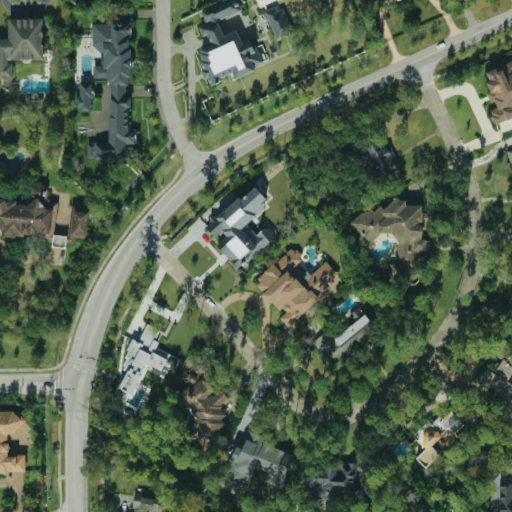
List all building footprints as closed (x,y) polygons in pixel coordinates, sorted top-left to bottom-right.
[(218,20),(242,11),(238,0),(229,0),(201,11),(206,22),(199,28),(210,41),(201,49),(199,49),(202,59),(199,62),(204,76),(209,82),(210,86),(218,83),(231,73),(235,78),(256,71),(254,66),(262,63),(259,52),(249,40),(242,43),(237,30),(224,35),(218,20)] [(276,40),(293,33),(280,5),(264,12),(276,40)] [(44,59),(43,18),(8,19),(8,39),(0,38),(0,79),(3,79),(3,86),(13,86),(12,60),(44,59)] [(109,141),(86,142),(87,160),(127,159),(127,145),(136,144),(136,128),(131,128),(129,22),(91,23),(92,50),(102,50),(103,65),(93,66),(93,79),(108,78),(109,141)] [(495,125),(511,118),(511,61),(485,72),(492,91),(488,92),(494,108),(489,110),(495,125)] [(92,112),(92,83),(78,83),(78,112),(92,112)] [(403,174),(390,144),(379,149),(376,142),(361,148),(376,185),(403,174)] [(240,270),(276,238),(255,214),(269,201),(253,184),(206,227),(217,240),(215,242),(240,270)] [(52,241),(58,203),(17,197),(17,199),(0,196),(0,228),(2,229),(1,234),(52,241)] [(419,279),(420,251),(429,248),(429,239),(422,239),(424,205),(407,204),(404,198),(400,198),(373,210),(371,210),(352,217),(352,218),(363,246),(392,233),(393,233),(397,245),(397,260),(389,262),(389,278),(419,279)] [(88,211),(79,211),(80,206),(69,205),(67,243),(74,243),(75,238),(87,238),(88,211)] [(326,261),(308,276),(297,263),(301,259),(292,248),(254,280),(283,314),(280,317),(288,326),(324,295),(327,299),(345,284),(326,261)] [(378,333),(362,309),(330,330),(329,329),(313,340),(331,366),(378,333)] [(161,376),(171,354),(154,346),(161,330),(146,324),(139,341),(133,339),(120,368),(126,371),(119,388),(133,395),(145,369),(161,376)] [(511,348),(511,341),(504,341),(495,354),(499,357),(495,363),(485,363),(479,372),(473,383),(485,391),(488,390),(504,401),(511,400),(511,384),(508,382),(511,376),(511,367),(511,348)] [(181,388),(182,397),(190,402),(191,413),(196,416),(199,452),(213,451),(218,443),(217,435),(226,419),(226,420),(233,407),(224,408),(230,396),(222,392),(212,393),(210,396),(208,372),(197,366),(192,367),(181,388)] [(133,395),(126,392),(122,402),(139,410),(149,387),(139,383),(133,395)] [(467,428),(450,409),(418,440),(426,448),(416,458),(425,467),(467,428)] [(0,474),(25,474),(25,454),(9,455),(8,433),(24,432),(24,411),(0,411),(0,474)] [(294,450),(246,437),(243,448),(233,445),(220,489),(245,496),(254,466),(270,471),(267,482),(284,486),(294,450)] [(307,466),(306,491),(315,491),(315,499),(362,500),(362,475),(355,475),(356,463),(339,462),(339,467),(307,466)] [(511,511),(511,478),(499,478),(500,511),(511,511)]
